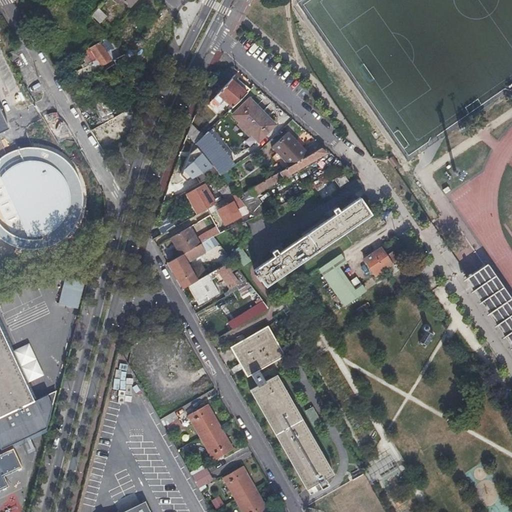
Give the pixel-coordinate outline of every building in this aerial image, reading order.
[(91,15),(101,28),(105,24),(101,20),(107,15),(98,6),(91,15)] [(106,34),(101,28),(91,15),(90,14),(82,19),(98,40),(106,34)] [(86,76),(111,61),(100,42),(91,47),(98,58),(77,70),(82,78),(86,76)] [(122,54),(122,55),(127,60),(141,72),(158,52),(154,48),(147,55),(149,56),(145,61),(128,47),(122,54)] [(127,60),(122,55),(111,61),(86,76),(88,79),(104,69),(113,84),(124,78),(116,66),(127,60)] [(128,75),(130,79),(138,74),(139,73),(136,70),(128,75)] [(138,74),(130,79),(126,81),(130,88),(136,84),(142,93),(145,83),(138,74)] [(234,75),(224,85),(215,96),(221,102),(223,100),(232,108),(250,89),(234,75)] [(88,103),(102,95),(96,84),(90,88),(88,85),(74,93),(81,107),(88,103)] [(122,84),(102,95),(88,103),(93,112),(118,98),(122,105),(131,100),(122,84)] [(240,122),(239,123),(238,124),(250,136),(252,135),(259,142),(276,125),(249,99),(233,115),(240,122)] [(0,132),(9,129),(0,109),(0,132)] [(104,135),(104,134),(103,132),(111,128),(117,138),(133,128),(124,111),(91,130),(96,140),(104,135)] [(190,138),(196,146),(205,138),(194,126),(190,138)] [(196,146),(202,153),(209,162),(220,176),(234,167),(208,134),(205,138),(196,146)] [(288,134),(281,142),(273,150),(290,166),(309,155),(288,134)] [(309,155),(290,166),(238,198),(254,219),(261,215),(250,200),(326,154),(320,148),(309,155)] [(0,238),(6,244),(21,249),(38,250),(53,245),(66,236),(76,223),(81,207),(81,190),(75,174),(64,161),(49,152),(32,149),(15,151),(0,159),(0,238)] [(394,156),(390,160),(393,164),(392,165),(394,168),(400,164),(394,156)] [(339,176),(335,174),(331,172),(317,177),(318,180),(305,186),(304,184),(290,191),(294,199),(334,179),(339,176)] [(344,174),(339,176),(334,179),(338,188),(349,182),(344,174)] [(202,185),(201,183),(188,191),(200,213),(217,203),(207,183),(202,185)] [(218,188),(222,197),(230,193),(226,185),(218,188)] [(267,287),(319,251),(371,215),(360,199),(255,271),(267,287)] [(227,224),(234,220),(242,215),(235,203),(220,211),(227,224)] [(159,225),(164,234),(178,226),(173,217),(159,225)] [(173,237),(183,255),(202,245),(192,226),(173,237)] [(171,261),(176,271),(184,267),(183,265),(220,245),(215,238),(183,255),(171,261)] [(381,282),(397,271),(381,248),(365,260),(381,282)] [(203,258),(205,262),(208,267),(221,260),(217,251),(203,258)] [(346,261),(340,253),(320,268),(346,305),(367,290),(363,283),(355,288),(340,266),(346,261)] [(188,285),(209,274),(231,263),(233,262),(229,256),(224,259),(225,261),(206,270),(204,266),(194,271),(195,272),(188,275),(184,267),(176,271),(185,287),(188,285)] [(227,296),(232,293),(238,290),(249,283),(240,271),(235,274),(233,272),(235,270),(231,263),(209,274),(212,278),(221,273),(230,288),(228,292),(226,294),(227,296)] [(511,308),(484,267),(467,278),(511,344),(511,308)] [(212,278),(209,274),(188,285),(196,300),(205,295),(208,300),(220,293),(212,278)] [(65,276),(57,303),(77,308),(84,282),(65,276)] [(238,290),(232,293),(237,302),(243,298),(238,290)] [(254,298),(255,300),(255,302),(258,300),(259,302),(257,303),(259,306),(227,324),(230,331),(270,310),(261,299),(259,300),(257,296),(254,298)] [(206,319),(212,333),(224,327),(218,313),(206,319)] [(0,443),(45,422),(36,404),(0,325),(0,497),(11,492),(6,482),(25,473),(16,453),(0,460),(0,443)] [(258,386),(254,388),(250,391),(306,489),(333,473),(277,375),(265,382),(259,370),(284,355),(267,326),(230,347),(247,377),(251,374),(258,386)] [(421,344),(423,345),(425,347),(433,334),(428,332),(421,344)] [(200,436),(219,426),(207,405),(189,415),(200,436)] [(162,422),(163,425),(165,428),(177,421),(174,416),(162,422)] [(231,447),(219,426),(200,436),(212,458),(231,447)] [(237,501),(256,491),(243,469),(225,480),(237,501)] [(197,483),(209,477),(205,471),(194,477),(197,483)] [(212,482),(209,477),(197,483),(200,489),(212,482)] [(266,511),(268,511),(256,491),(237,501),(243,511),(266,511)] [(211,501),(216,508),(222,504),(218,496),(211,501)] [(150,511),(146,502),(124,511),(150,511)]
